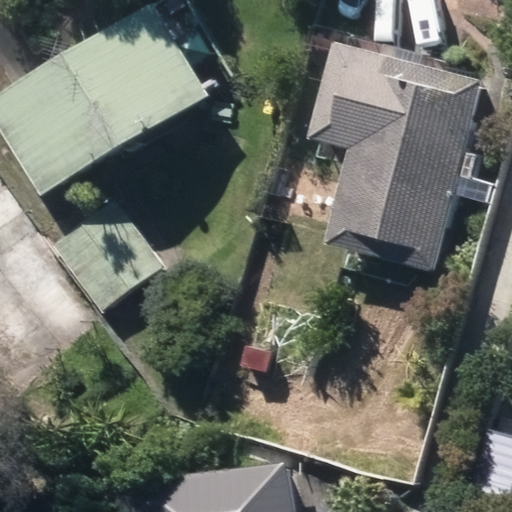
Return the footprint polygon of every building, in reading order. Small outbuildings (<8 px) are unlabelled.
[(171,0),(16,93),(73,186),(240,84),(208,33),(222,24),(226,8),(220,0),(195,0),(190,3),(188,0),(171,0)] [(332,246),(438,274),(457,199),(492,208),(498,186),(476,181),(481,159),(470,155),(489,84),(425,68),(428,58),(391,48),(388,57),(341,44),(338,53),(304,44),(282,125),(320,134),(318,143),(357,154),(332,246)] [(59,250),(110,319),(171,272),(120,203),(59,250)] [(32,300),(64,343),(92,323),(60,279),(32,300)] [(245,371),(270,379),(277,357),(252,349),(245,371)]
